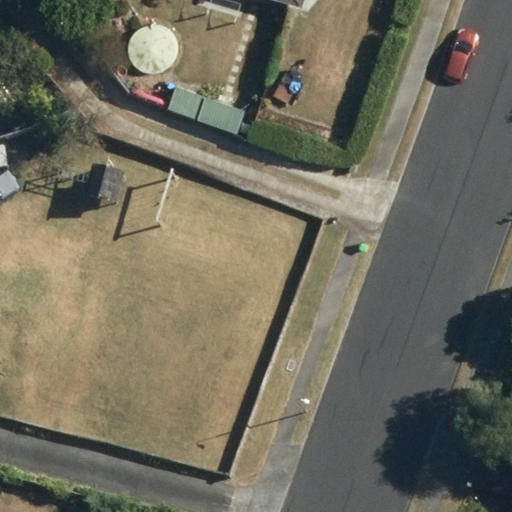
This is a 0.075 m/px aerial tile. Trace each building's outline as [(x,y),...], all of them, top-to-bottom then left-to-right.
[(267,0),(295,8),(297,0),(267,0)] [(184,29),(137,19),(125,73),(172,83),(184,29)] [(172,86),(164,110),(232,134),(240,111),(172,86)] [(53,151),(18,160),(37,233),(72,224),(53,151)] [(110,209),(117,180),(88,173),(87,172),(86,180),(80,202),(110,209)]
